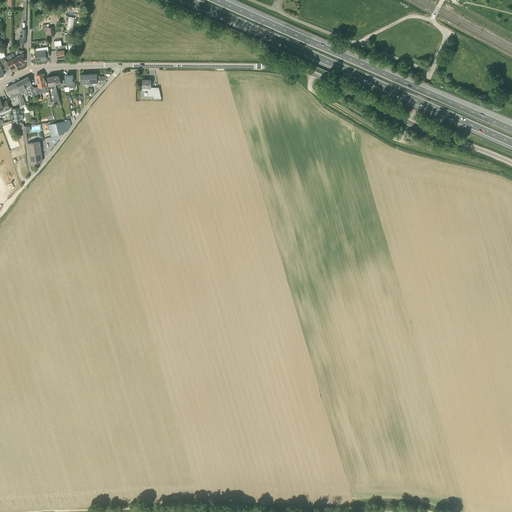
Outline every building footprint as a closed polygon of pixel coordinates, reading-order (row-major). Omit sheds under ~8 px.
[(65,45),(59,46),(59,44),(54,45),(55,49),(56,49),(57,58),(65,57),(64,50),(66,49),(65,45)] [(48,47),(40,48),(41,60),(47,59),(46,56),(49,56),(48,47)] [(20,55),(15,57),(13,53),(11,54),(13,58),(16,66),(24,63),(23,50),(20,50),(20,55)] [(10,69),(16,66),(13,58),(11,54),(8,55),(6,56),(7,61),(10,69)] [(5,68),(2,70),(0,65),(0,76),(4,75),(3,72),(7,71),(10,69),(7,61),(4,57),(1,58),(1,59),(5,68)] [(48,92),(48,89),(47,84),(45,85),(42,72),(34,74),(34,77),(36,76),(38,83),(39,86),(35,87),(36,92),(39,92),(40,94),(48,92)] [(96,74),(89,74),(89,86),(92,86),(92,83),(93,82),(93,81),(96,81),(96,80),(99,80),(99,75),(96,75),(96,74)] [(59,75),(53,76),(55,85),(56,85),(56,86),(60,86),(60,87),(61,87),(61,88),(64,88),(63,82),(61,83),(59,75)] [(28,76),(23,79),(26,87),(27,90),(28,92),(28,93),(28,96),(33,93),(36,92),(35,87),(32,88),(31,84),(32,84),(28,76)] [(47,84),(48,89),(52,88),(54,101),(51,102),(51,106),(56,105),(57,105),(60,104),(56,86),(56,85),(55,85),(53,76),(47,77),(48,85),(47,85),(47,84)] [(16,91),(17,96),(19,100),(20,106),(25,104),(21,95),(28,92),(27,90),(26,87),(23,79),(16,82),(19,89),(16,91)] [(151,79),(142,79),(142,87),(143,87),(143,90),(148,90),(148,96),(154,96),(154,98),(159,98),(161,99),(159,87),(154,87),(151,87),(151,79)] [(12,98),(17,96),(16,91),(19,89),(16,82),(6,87),(12,98)] [(0,98),(0,112),(10,109),(7,100),(3,102),(2,103),(0,98)] [(67,131),(65,121),(45,125),(48,138),(47,138),(64,133),(64,132),(67,131)] [(28,143),(30,163),(42,161),(40,141),(28,143)]
